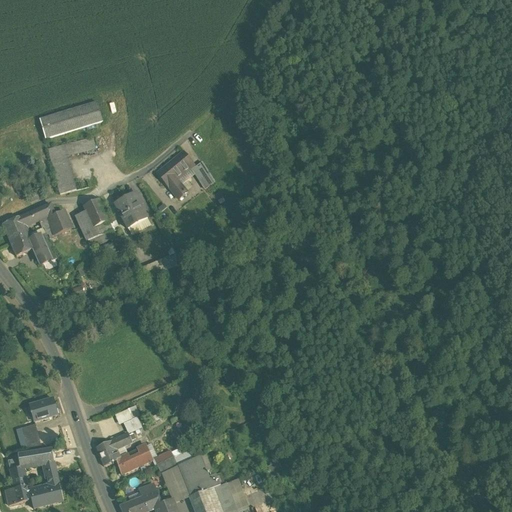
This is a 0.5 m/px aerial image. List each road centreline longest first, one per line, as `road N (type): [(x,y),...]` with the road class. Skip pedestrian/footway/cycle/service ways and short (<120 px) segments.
road 1 (secondary): [(111,511),(65,380),(0,272)]
road 2 (residential): [(0,222),(43,202),(80,201),(147,168),(181,137)]
